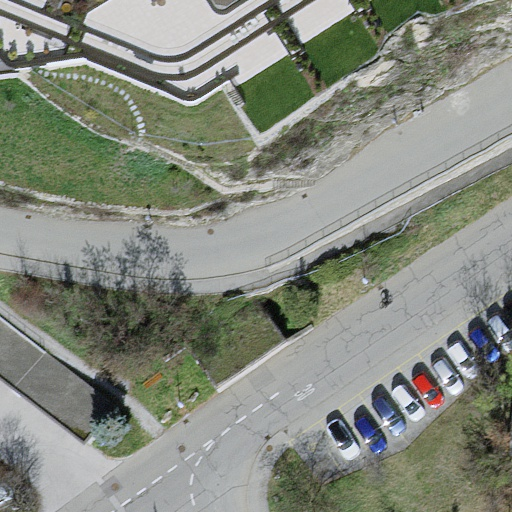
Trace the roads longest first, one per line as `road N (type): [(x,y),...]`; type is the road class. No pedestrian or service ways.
road 1 (unclassified): [(511,106),(290,229),(230,250),(164,255),(0,228)]
road 2 (residential): [(511,237),(149,488)]
